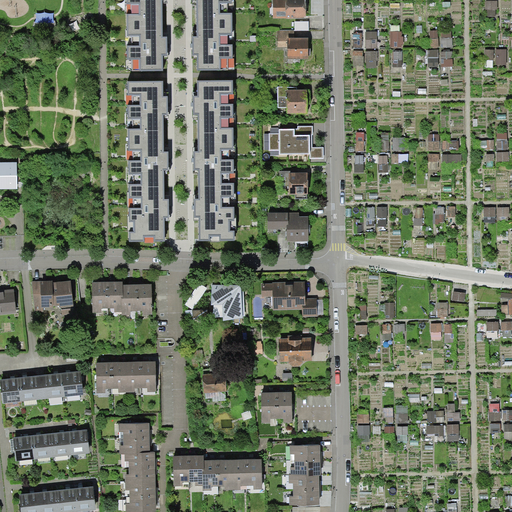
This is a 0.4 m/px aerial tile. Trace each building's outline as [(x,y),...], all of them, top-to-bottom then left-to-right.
[(127,0),(128,68),(161,68),(161,53),(166,53),(166,36),(161,36),(160,0),(127,0)] [(231,0),(197,0),(197,36),(193,36),(193,53),(198,53),(198,68),(232,68),(231,0)] [(275,17),(287,16),(306,16),(306,7),(308,7),(307,0),(274,0),(274,7),(270,7),(270,17),(275,17)] [(308,39),(293,39),(293,32),(279,32),(279,45),(289,45),(289,57),(308,57),(308,55),(311,55),(311,48),(308,48),(308,39)] [(232,79),(198,80),(198,95),(193,95),(193,113),(198,113),(198,150),(193,150),(193,168),(199,168),(199,198),(195,198),(195,215),(200,215),(200,238),(233,238),(232,79)] [(162,80),(128,80),(129,240),(163,239),(163,216),(168,216),(168,199),(163,199),(163,168),(167,168),(167,151),(162,151),(162,113),(167,113),(167,96),(162,96),(162,80)] [(288,112),(307,112),(306,103),(308,103),(308,91),(288,91),(288,112)] [(310,135),(310,158),(311,158),(323,158),(323,147),(312,147),(312,135),(313,134),(313,126),(298,126),(298,129),(295,129),(295,135),(310,135)] [(286,154),(309,153),(309,135),(294,135),(294,129),(279,129),(279,150),(279,154),(286,154)] [(279,150),(279,133),(269,134),(269,150),(279,150)] [(0,187),(17,188),(16,164),(0,163),(0,187)] [(289,194),(294,194),(294,198),(307,198),(307,194),(308,194),(308,185),(310,185),(310,173),(289,173),(289,194)] [(267,226),(287,226),(287,239),(306,239),(306,229),(308,229),(308,217),(297,217),(297,212),(267,212),(267,226)] [(51,306),(51,304),(58,304),(59,311),(72,309),(69,283),(57,284),(57,287),(51,288),(51,283),(40,283),(40,307),(51,306)] [(92,307),(106,307),(106,283),(91,283),(92,307)] [(106,307),(121,306),(120,286),(120,283),(106,283),(106,307)] [(136,309),(150,309),(150,285),(135,286),(136,309)] [(272,300),(272,305),(274,306),(274,308),(302,308),(302,316),(315,316),(314,301),(302,301),(302,285),(261,286),(262,296),(274,296),(274,298),(272,300)] [(121,309),(136,309),(135,286),(120,286),(121,306),(121,309)] [(239,286),(212,286),(212,304),(222,304),(222,317),(239,317),(239,286)] [(0,292),(0,313),(14,311),(12,291),(0,292)] [(202,310),(193,310),(194,319),(202,318),(202,310)] [(279,359),(288,359),(289,362),(292,365),(297,365),(300,362),(300,358),(310,358),(309,340),(278,341),(279,359)] [(190,370),(196,369),(194,352),(188,352),(190,370)] [(110,387),(125,387),(125,363),(110,364),(110,387)] [(125,387),(140,387),(139,363),(125,363),(125,387)] [(140,387),(154,386),(154,363),(139,363),(140,387)] [(96,387),(110,387),(110,364),(95,364),(96,387)] [(63,394),(81,392),(78,373),(61,375),(63,394)] [(215,399),(224,399),(223,390),(225,390),(223,374),(216,375),(216,373),(209,374),(209,375),(202,376),(203,391),(205,391),(206,398),(215,397),(215,399)] [(45,396),(63,394),(61,375),(43,377),(45,396)] [(43,377),(36,378),(38,397),(45,396),(43,377)] [(20,399),(38,397),(36,378),(18,380),(20,399)] [(0,385),(2,401),(20,399),(18,380),(0,381),(0,385)] [(276,417),(291,417),(290,393),(275,394),(276,417)] [(261,417),(276,417),(275,394),(260,394),(261,417)] [(123,423),(123,438),(147,438),(147,423),(123,423)] [(69,453),(87,451),(85,431),(67,433),(69,453)] [(51,455),(69,453),(67,433),(49,435),(51,455)] [(33,457),(51,455),(49,435),(31,437),(33,457)] [(15,459),(33,457),(31,437),(13,439),(15,459)] [(123,438),(124,453),(129,453),(147,452),(147,438),(123,438)] [(294,446),(294,461),(318,460),(318,445),(294,446)] [(129,453),(129,467),(153,467),(152,452),(147,452),(129,453)] [(173,480),(188,480),(187,456),(173,457),(173,480)] [(188,480),(202,480),(202,461),(202,456),(187,456),(188,480)] [(231,484),(246,484),(246,460),(231,461),(231,484)] [(246,484),(261,484),(260,460),(246,460),(246,484)] [(294,461),(295,475),(317,475),(318,475),(318,460),(294,461)] [(202,485),(217,484),(216,461),(202,461),(202,480),(202,485)] [(217,484),(231,484),(231,461),(216,461),(217,484)] [(129,467),(130,482),(153,481),(153,467),(129,467)] [(293,475),(293,490),(317,489),(317,475),(295,475),(293,475)] [(130,482),(130,496),(153,496),(153,481),(130,482)] [(76,509),(94,507),(91,488),(73,490),(76,509)] [(293,490),(294,504),(317,504),(317,489),(293,490)] [(57,511),(76,509),(73,490),(55,492),(57,511)] [(39,511),(52,511),(57,511),(55,492),(37,494),(39,511)] [(20,511),(39,511),(37,494),(19,496),(20,511)] [(130,496),(130,511),(154,510),(153,496),(130,496)]
